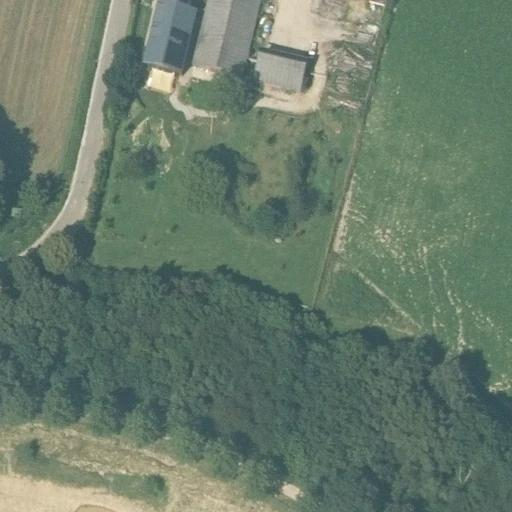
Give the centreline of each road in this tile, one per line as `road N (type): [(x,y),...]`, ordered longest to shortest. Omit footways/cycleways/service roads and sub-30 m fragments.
road 1 (unclassified): [(324,511),(259,474),(138,423),(72,407),(0,403)]
road 2 (unclassified): [(0,276),(47,249),(73,215),(121,0)]
